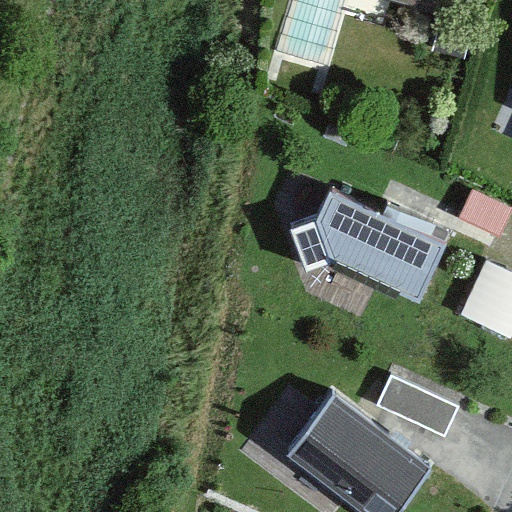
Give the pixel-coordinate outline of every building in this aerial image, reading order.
[(392,0),(442,15),(446,0),(392,0)] [(447,243),(330,189),(316,218),(290,227),(305,270),(331,261),(419,302),(447,243)] [(511,211),(511,209),(473,190),(459,216),(499,237),(511,211)] [(511,272),(485,261),(461,314),(511,337),(511,335),(511,272)] [(459,408),(391,378),(379,406),(446,436),(453,422),(459,408)] [(397,511),(432,467),(333,391),(287,451),(366,511),(397,511)]
